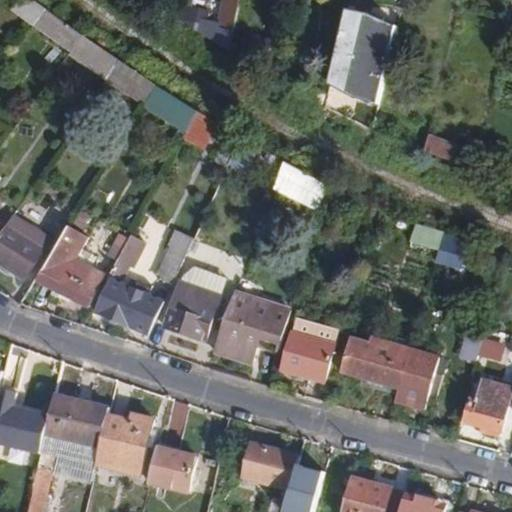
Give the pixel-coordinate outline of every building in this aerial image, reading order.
[(22,0),(15,8),(36,25),(49,10),(35,0),(22,0)] [(232,29),(239,0),(223,0),(217,25),(232,29)] [(245,0),(232,52),(254,57),(267,5),(245,0)] [(179,23),(205,30),(211,11),(185,3),(179,23)] [(395,22),(345,8),(326,81),(376,94),(395,22)] [(121,61),(85,36),(71,56),(108,81),(121,61)] [(158,87),(121,61),(108,81),(146,107),(158,87)] [(424,151),(451,162),(457,148),(428,138),(424,151)] [(283,162),(272,191),(320,214),(328,186),(283,162)] [(15,216),(0,237),(0,264),(24,280),(52,240),(15,216)] [(88,240),(69,230),(38,283),(87,309),(104,274),(77,260),(88,240)] [(132,237),(113,271),(95,313),(109,319),(106,325),(121,331),(124,325),(133,330),(149,294),(124,284),(131,269),(134,271),(148,245),(132,237)] [(158,279),(173,286),(188,254),(173,247),(158,279)] [(439,251),(437,262),(461,268),(464,256),(439,251)] [(225,295),(181,280),(165,329),(209,345),(225,295)] [(261,346),(281,352),(291,311),(237,294),(216,353),(254,364),(261,346)] [(297,320),(282,372),(326,384),(341,332),(297,320)] [(461,359),(476,364),(483,338),(468,334),(461,359)] [(396,402),(399,402),(414,350),(373,339),(371,344),(353,340),(343,373),(399,390),(396,402)] [(414,350),(399,402),(426,411),(430,395),(437,397),(443,376),(437,374),(440,358),(414,350)] [(487,429),(486,434),(501,439),(511,403),(511,389),(483,382),(478,403),(472,402),(466,424),(487,429)] [(0,445),(1,446),(43,456),(43,454),(48,434),(51,418),(14,409),(17,394),(0,390),(0,445)] [(109,415),(111,408),(56,396),(51,418),(48,434),(43,454),(98,467),(109,415)] [(134,421),(109,415),(98,467),(142,477),(156,419),(135,414),(134,421)] [(285,511),(301,457),(254,445),(245,479),(283,489),(280,500),(273,498),(269,511),(285,511)] [(199,458),(160,449),(151,485),(191,494),(199,458)] [(305,511),(319,460),(301,455),(301,457),(285,511),(305,511)] [(29,511),(45,511),(55,472),(39,469),(39,471),(29,511)] [(403,511),(407,496),(409,493),(353,478),(344,511),(403,511)] [(425,501),(407,496),(403,511),(441,511),(424,507),(425,501)]
